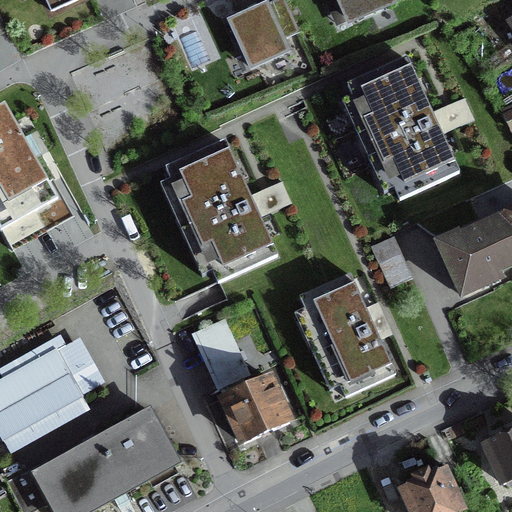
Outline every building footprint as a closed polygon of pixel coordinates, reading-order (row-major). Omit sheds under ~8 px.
[(44,0),(49,13),(79,0),(44,0)] [(337,0),(348,24),(389,6),(386,0),(337,0)] [(267,2),(229,19),(250,67),(288,50),(267,2)] [(401,201),(461,174),(408,59),(349,86),(355,99),(345,103),(387,194),(396,190),(401,201)] [(510,132),(511,131),(511,114),(502,119),(510,132)] [(209,272),(265,248),(220,141),(164,165),(209,272)] [(511,215),(459,240),(458,237),(436,247),(460,299),(479,290),(476,283),(511,266),(511,215)] [(392,241),(370,251),(389,291),(411,281),(392,241)] [(343,402),(398,379),(353,272),(297,295),(343,402)] [(219,391),(248,377),(222,323),(193,336),(219,391)] [(0,442),(1,444),(81,399),(55,352),(0,383),(0,442)] [(267,379),(221,400),(242,446),(288,425),(279,407),(282,406),(275,392),(273,393),(267,379)] [(36,511),(48,506),(51,511),(92,511),(176,466),(148,413),(34,476),(31,470),(5,485),(18,511),(36,511)] [(511,433),(483,446),(502,487),(504,486),(511,491),(511,490),(511,433)] [(460,511),(440,466),(411,479),(415,487),(400,493),(408,511),(460,511)]
